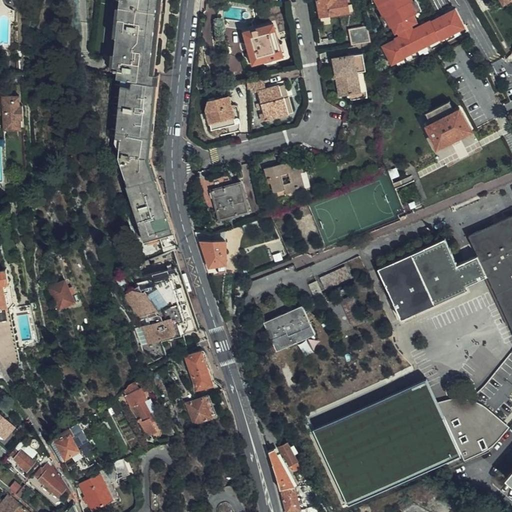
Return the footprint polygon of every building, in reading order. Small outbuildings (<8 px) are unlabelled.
[(102,57),(107,0),(94,0),(89,56),(102,57)] [(126,79),(149,81),(157,0),(121,0),(114,69),(119,70),(117,78),(123,79),(126,79)] [(318,0),(321,18),(350,12),(347,0),(318,0)] [(420,12),(413,0),(375,0),(389,27),(420,12)] [(383,43),(393,64),(465,29),(455,7),(383,43)] [(256,64),(266,61),(275,58),(286,55),(285,53),(288,52),(286,43),(282,44),(275,24),(247,32),(250,41),(257,38),(260,48),(252,50),(253,52),(249,53),(252,63),(256,62),(256,64)] [(351,30),(353,46),(372,42),(368,26),(351,30)] [(250,41),(252,50),(260,48),(257,38),(250,41)] [(336,76),(337,80),(339,98),(360,95),(357,75),(366,73),(363,55),(332,60),(333,72),(338,71),(339,76),(336,76)] [(26,84),(27,75),(11,75),(12,84),(26,84)] [(267,90),(263,77),(249,81),(252,88),(255,87),(256,93),(259,92),(263,103),(258,105),(259,110),(264,108),(266,114),(261,115),(263,121),(290,114),(285,97),(284,97),(281,87),(267,90)] [(149,160),(156,82),(149,81),(126,79),(123,79),(117,138),(122,139),(120,158),(129,186),(127,186),(146,241),(173,232),(149,160)] [(285,85),(281,87),(284,97),(285,97),(290,114),(294,112),(290,98),(289,99),(285,85)] [(5,131),(25,130),(25,120),(28,120),(27,106),(24,106),(23,96),(4,98),(5,131)] [(230,119),(236,118),(230,97),(209,102),(207,110),(213,131),(232,125),(230,119)] [(427,126),(438,148),(473,131),(461,109),(427,126)] [(300,163),(297,165),(295,165),(289,167),(287,163),(278,165),(275,155),(262,159),(269,183),(271,183),(274,192),(275,192),(277,200),(287,197),(287,194),(305,189),(300,173),(303,172),(300,163)] [(399,173),(396,166),(388,169),(391,176),(399,173)] [(410,174),(400,178),(402,183),(413,179),(410,174)] [(402,183),(400,178),(393,181),(396,186),(402,183)] [(250,212),(242,182),(213,191),(222,220),(250,212)] [(250,210),(260,207),(255,190),(246,193),(250,210)] [(511,216),(470,236),(479,255),(458,264),(445,239),(380,269),(403,319),(469,288),(467,285),(488,275),(511,325),(511,216)] [(212,234),(208,233),(208,242),(224,241),(224,232),(212,234)] [(178,248),(175,238),(163,243),(166,254),(178,248)] [(224,241),(208,242),(202,242),(210,266),(220,265),(225,264),(227,264),(226,241),(224,241)] [(159,272),(161,278),(170,275),(174,287),(182,284),(178,273),(176,267),(159,272)] [(346,267),(321,279),(326,290),(351,278),(346,267)] [(0,307),(9,306),(5,285),(10,284),(7,271),(0,272),(0,307)] [(179,303),(174,287),(170,275),(161,278),(159,272),(141,278),(144,288),(141,289),(139,286),(124,296),(138,316),(139,320),(145,318),(144,315),(147,314),(149,321),(154,320),(155,322),(143,327),(148,344),(161,339),(163,345),(171,343),(169,339),(173,341),(174,337),(182,335),(183,335),(189,333),(184,320),(179,303)] [(317,282),(310,285),(316,296),(323,292),(317,282)] [(75,304),(65,283),(51,290),(61,310),(75,304)] [(182,284),(174,287),(179,303),(187,301),(182,284)] [(353,326),(364,321),(353,296),(342,301),(353,326)] [(187,301),(179,303),(184,320),(193,317),(187,301)] [(278,351),(316,334),(302,306),(265,323),(278,351)] [(193,317),(184,320),(189,333),(197,330),(193,317)] [(173,341),(169,339),(171,343),(175,341),(176,345),(185,342),(183,335),(182,335),(174,337),(173,341)] [(185,342),(176,345),(178,351),(187,348),(185,342)] [(214,385),(202,352),(187,357),(199,391),(214,385)] [(347,503),(458,452),(426,381),(314,432),(347,503)] [(139,389),(137,383),(124,390),(127,396),(126,396),(140,420),(139,422),(149,437),(157,432),(154,425),(156,423),(146,403),(148,401),(142,388),(139,389)] [(216,416),(209,397),(188,405),(196,424),(216,416)] [(0,433),(6,438),(18,425),(0,409),(0,433)] [(69,431),(55,439),(67,459),(73,456),(81,451),(69,431)] [(37,441),(36,440),(34,439),(31,440),(30,442),(30,444),(31,446),(33,448),(35,448),(37,447),(38,445),(38,443),(37,441)] [(288,443),(293,452),(299,449),(294,439),(288,443)] [(21,449),(17,446),(11,453),(15,457),(14,458),(20,462),(21,460),(30,467),(36,460),(33,457),(36,453),(26,443),(21,449)] [(296,470),(301,468),(293,452),(288,443),(281,447),(291,467),(294,466),(296,470)] [(276,449),(270,452),(278,475),(282,489),(283,489),(289,511),(306,510),(302,499),(299,500),(295,486),(276,449)] [(81,451),(73,456),(77,462),(85,458),(81,451)] [(52,459),(51,457),(38,472),(42,476),(40,478),(45,482),(46,483),(48,481),(57,488),(55,490),(56,491),(61,495),(65,489),(70,493),(72,490),(52,459)] [(123,458),(114,461),(118,473),(117,479),(130,474),(123,458)] [(27,470),(30,467),(21,460),(20,462),(19,463),(27,470)] [(114,499),(101,474),(82,484),(88,496),(86,497),(88,503),(91,501),(94,509),(114,499)] [(13,480),(11,489),(22,493),(25,484),(13,480)] [(46,483),(45,482),(43,485),(53,494),(56,491),(55,490),(57,488),(48,481),(46,483)] [(32,507),(14,492),(12,494),(9,491),(3,498),(1,497),(0,496),(0,509),(3,511),(32,511),(29,509),(32,507)] [(74,501),(65,511),(77,511),(76,509),(74,501)]
